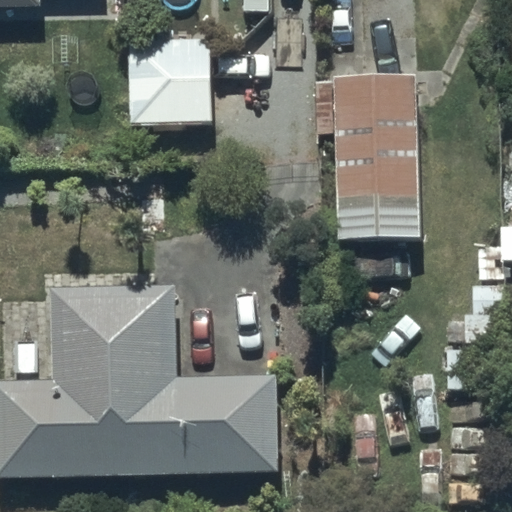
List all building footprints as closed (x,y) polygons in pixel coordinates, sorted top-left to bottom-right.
[(0,0),(0,16),(31,16),(31,0),(0,0)] [(208,48),(120,47),(119,133),(208,134),(208,48)] [(320,87),(321,140),(342,140),(342,214),(342,253),(421,252),(419,86),(320,87)] [(497,294),(464,294),(463,324),(443,324),(442,358),(439,358),(439,395),(478,396),(479,352),(496,352),(497,294)] [(165,298),(43,298),(43,393),(0,393),(0,483),(265,483),(265,387),(165,387),(165,298)]
